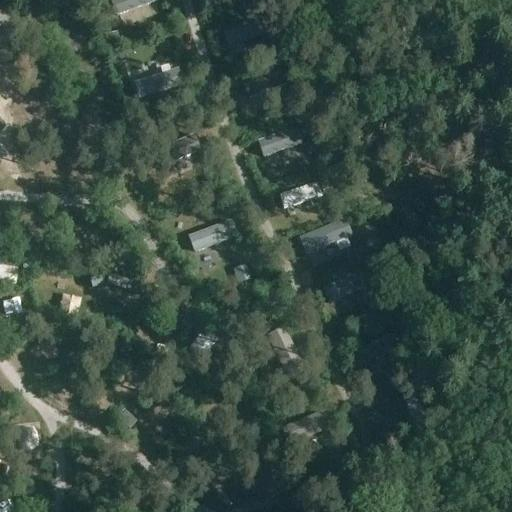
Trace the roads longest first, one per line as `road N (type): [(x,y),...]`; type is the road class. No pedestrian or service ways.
road 1 (track): [(343,451),(366,435),(250,194),(186,0)]
road 2 (track): [(0,361),(50,416),(140,460),(202,511)]
road 3 (track): [(0,197),(116,204),(132,216),(172,286)]
